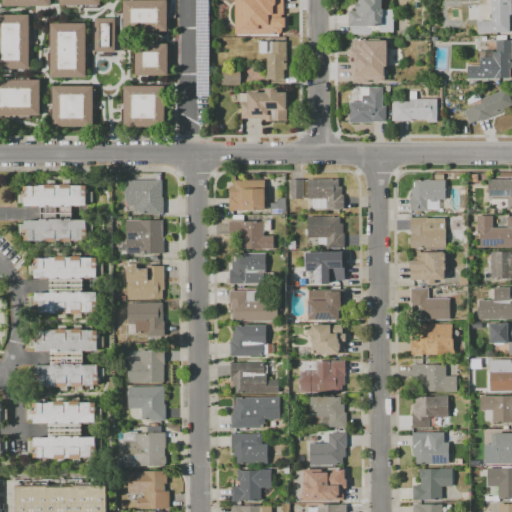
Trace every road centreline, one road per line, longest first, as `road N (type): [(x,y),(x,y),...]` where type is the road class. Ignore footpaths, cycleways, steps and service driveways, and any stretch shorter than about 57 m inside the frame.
road 1 (residential): [(511,153),(0,154)]
road 2 (residential): [(196,154),(199,511)]
road 3 (residential): [(376,154),(379,511)]
road 4 (residential): [(316,0),(317,154)]
